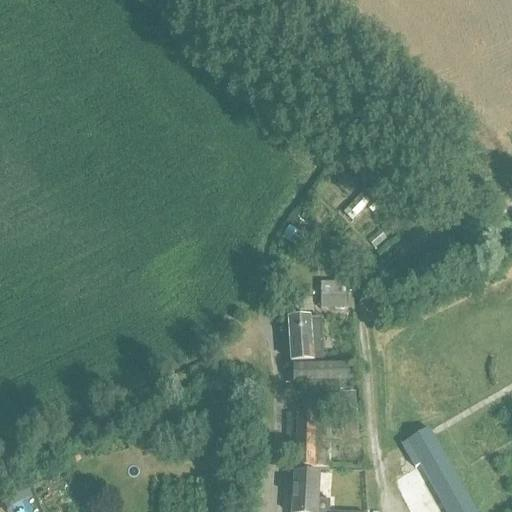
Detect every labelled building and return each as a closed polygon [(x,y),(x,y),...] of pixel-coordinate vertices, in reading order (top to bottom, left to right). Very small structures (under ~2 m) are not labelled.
[(373,185),(344,210),(356,224),(385,198),(373,185)] [(280,241),(292,248),(306,225),(293,218),(280,241)] [(320,310),(348,310),(348,283),(320,283),(320,310)] [(291,321),(294,364),(324,361),(321,319),(291,321)] [(293,367),(293,387),(354,385),(353,365),(293,367)] [(329,470),(331,415),(298,414),(297,469),(329,470)] [(392,482),(408,511),(475,511),(428,431),(402,446),(415,469),(392,482)] [(296,475),(294,511),(329,511),(330,500),(319,500),(320,476),(296,475)]
